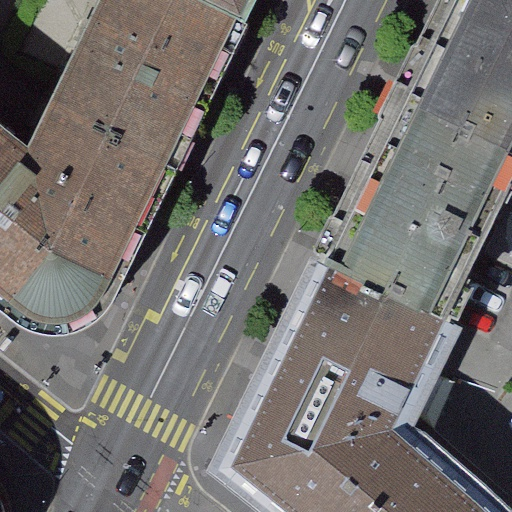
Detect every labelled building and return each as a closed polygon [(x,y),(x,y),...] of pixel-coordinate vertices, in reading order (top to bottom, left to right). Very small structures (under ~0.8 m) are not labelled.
[(114,0),(113,3),(230,59),(257,0),(114,0)] [(511,0),(454,0),(400,115),(511,171),(511,0)] [(170,187),(230,59),(113,3),(51,125),(170,187)] [(511,210),(511,171),(400,115),(325,275),(452,345),(511,210)] [(111,312),(170,187),(51,125),(35,156),(0,128),(0,305),(29,329),(50,339),(77,338),(98,328),(111,312)] [(270,507),(276,511),(374,511),(418,421),(440,373),(452,345),(325,275),(314,267),(220,465),(270,507)] [(511,511),(511,506),(418,421),(374,511),(511,511)]
